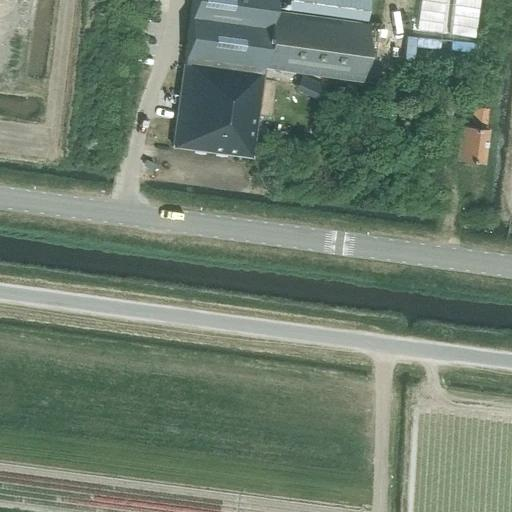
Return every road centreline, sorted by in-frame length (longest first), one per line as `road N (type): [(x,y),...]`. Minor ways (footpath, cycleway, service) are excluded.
road 1 (secondary): [(511,266),(0,197)]
road 2 (unclassified): [(511,360),(0,292)]
road 3 (track): [(389,344),(379,511)]
